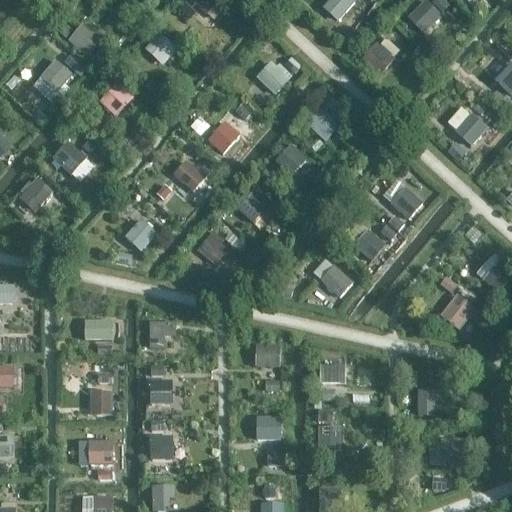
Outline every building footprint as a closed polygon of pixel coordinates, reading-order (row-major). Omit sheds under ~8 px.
[(340,22),(358,0),(331,0),(324,9),(340,22)] [(419,0),(411,9),(430,28),(449,9),(440,0),(419,0)] [(95,30),(86,22),(64,46),(73,54),(95,30)] [(383,36),(365,63),(385,76),(402,49),(383,36)] [(154,44),(141,58),(155,71),(168,58),(154,44)] [(58,59),(31,88),(49,104),(76,75),(58,59)] [(290,75),(270,59),(256,76),(275,93),(290,75)] [(511,92),(511,61),(509,59),(493,76),(511,92)] [(121,85),(104,100),(117,115),(134,101),(121,85)] [(308,124),(327,142),(342,126),(324,108),(308,124)] [(483,134),(470,118),(454,131),(467,147),(483,134)] [(229,121),(210,141),(225,156),(244,136),(229,121)] [(90,159),(101,147),(84,131),(73,143),(90,159)] [(62,143),(45,161),(67,181),(83,163),(62,143)] [(291,145),(272,169),(285,180),(305,156),(291,145)] [(200,171),(182,161),(170,184),(189,193),(200,171)] [(20,199),(37,215),(56,194),(39,178),(20,199)] [(407,187),(385,208),(397,220),(418,199),(407,187)] [(239,208),(257,223),(270,208),(251,193),(239,208)] [(124,246),(137,260),(161,238),(148,224),(124,246)] [(356,246),(374,263),(392,244),(374,227),(356,246)] [(207,235),(195,251),(214,267),(227,250),(207,235)] [(478,273),(500,294),(511,282),(511,267),(497,253),(478,273)] [(340,264),(319,286),(335,301),(355,280),(340,264)] [(0,283),(0,303),(17,303),(17,284),(0,283)] [(447,291),(432,310),(454,327),(469,308),(447,291)] [(78,322),(77,341),(110,342),(110,323),(78,322)] [(179,335),(178,322),(153,322),(153,348),(166,347),(165,335),(179,335)] [(276,349),(254,348),(253,370),(275,371),(276,349)] [(316,366),(317,386),(346,384),(345,364),(316,366)] [(166,405),(167,374),(149,373),(147,404),(166,405)] [(446,374),(419,374),(419,389),(446,388),(446,374)] [(437,418),(438,400),(444,400),(444,390),(420,390),(420,418),(437,418)] [(93,416),(115,417),(115,391),(94,391),(93,416)] [(260,441),(285,440),(285,417),(260,417),(260,441)] [(344,427),(321,427),(321,452),(343,453),(344,427)] [(0,459),(16,459),(15,435),(0,434),(0,459)] [(153,459),(176,461),(177,437),(154,435),(153,459)] [(106,467),(105,438),(86,439),(87,468),(106,467)] [(165,511),(164,484),(148,485),(149,511),(165,511)] [(312,489),(313,508),(351,506),(350,487),(312,489)] [(83,497),(83,511),(115,511),(115,496),(83,497)] [(284,511),(284,499),(260,499),(260,511),(284,511)] [(0,501),(0,511),(21,511),(20,500),(0,501)]
